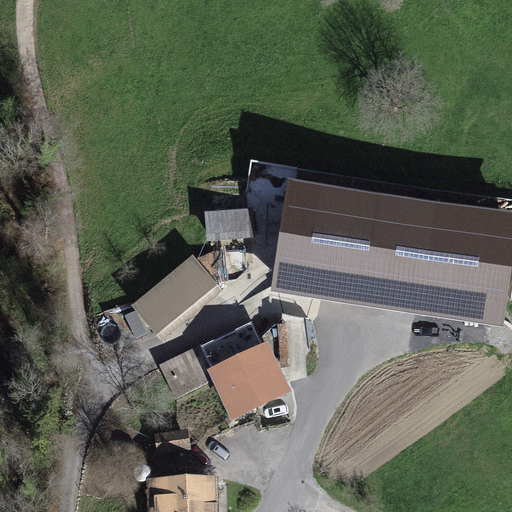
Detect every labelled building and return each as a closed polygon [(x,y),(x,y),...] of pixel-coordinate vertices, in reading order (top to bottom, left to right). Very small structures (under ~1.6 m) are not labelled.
[(310,205),(207,212),(209,238),(252,235),(256,290),(277,288),(278,301),(279,314),(315,311),(314,299),(313,288),(356,285),(350,193),(309,196),(310,205)] [(193,253),(132,304),(162,340),(223,289),(193,253)] [(252,322),(161,365),(176,396),(214,378),(233,418),(292,390),(268,337),(261,341),(252,322)] [(189,429),(155,433),(158,454),(192,450),(189,429)] [(219,511),(218,475),(149,478),(150,511),(219,511)]
